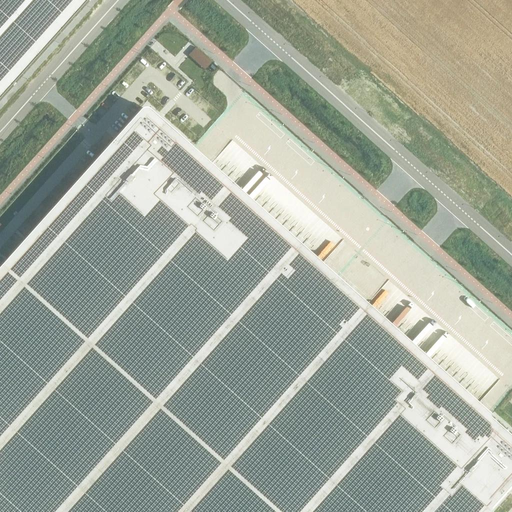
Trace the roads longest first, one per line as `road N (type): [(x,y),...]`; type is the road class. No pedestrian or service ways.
road 1 (unclassified): [(511,253),(229,0)]
road 2 (unclassified): [(0,130),(118,0)]
